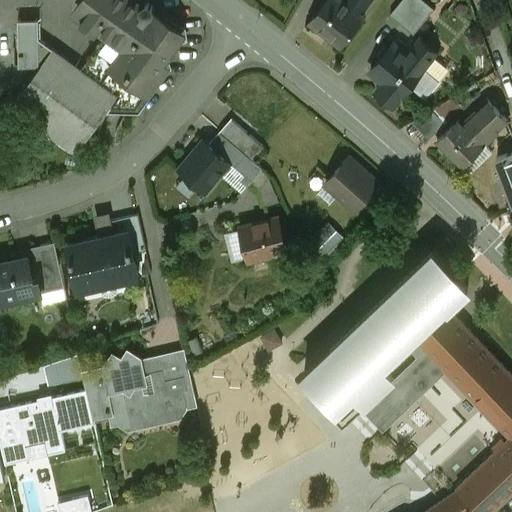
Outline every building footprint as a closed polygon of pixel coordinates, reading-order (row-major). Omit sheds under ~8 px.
[(142,6),(133,0),(86,0),(78,11),(84,16),(81,20),(96,30),(99,26),(108,33),(126,46),(127,47),(151,13),(153,11),(153,8),(152,6),(150,4),(148,3),(146,3),(143,4),(142,6)] [(344,2),(340,0),(325,0),(309,22),(341,46),(363,17),(360,14),(344,2)] [(345,0),(344,2),(360,14),(371,0),(345,0)] [(422,0),(403,0),(392,14),(414,32),(433,9),(422,0)] [(151,13),(127,47),(126,46),(100,82),(118,95),(111,105),(112,106),(136,106),(165,66),(162,60),(177,40),(175,30),(151,13)] [(38,19),(18,19),(19,66),(39,64),(39,59),(39,37),(39,34),(38,19)] [(126,46),(108,33),(82,68),(100,82),(126,46)] [(82,68),(39,37),(39,59),(42,62),(11,105),(76,152),(111,105),(118,95),(100,82),(82,68)] [(421,37),(407,54),(424,68),(437,51),(421,37)] [(407,54),(393,42),(371,69),(385,81),(402,95),(410,85),(424,68),(407,54)] [(439,81),(424,68),(410,85),(425,98),(439,81)] [(402,95),(385,81),(377,91),(394,105),(402,95)] [(486,99),(464,121),(484,143),(498,129),(487,117),(496,109),(486,99)] [(430,134),(447,121),(436,106),(418,119),(430,134)] [(264,147),(231,118),(220,131),(253,160),(264,147)] [(461,119),(438,141),(461,165),(484,143),(464,121),(461,119)] [(203,139),(178,168),(206,192),(231,162),(203,139)] [(511,152),(497,159),(511,195),(511,152)] [(378,183),(349,157),(326,183),(338,194),(355,209),(378,183)] [(253,160),(238,178),(247,185),(262,168),(253,160)] [(262,168),(247,185),(256,193),(271,176),(262,168)] [(338,194),(326,183),(318,192),(330,203),(338,194)] [(138,214),(110,220),(113,233),(128,229),(133,253),(146,250),(138,214)] [(278,216),(240,226),(248,260),(287,250),(278,216)] [(328,225),(313,239),(327,253),(342,238),(328,225)] [(113,233),(67,243),(77,290),(78,290),(79,290),(77,284),(122,274),(123,279),(124,279),(138,276),(133,253),(128,229),(113,233)] [(54,242),(35,246),(37,254),(42,278),(61,273),(54,242)] [(383,364),(415,334),(510,435),(456,486),(458,488),(423,511),(473,511),(475,510),(477,511),(479,510),(481,511),(489,511),(511,491),(511,373),(448,306),(468,287),(434,250),(305,372),(337,407),(356,389),(366,400),(393,375),(383,364)] [(37,254),(0,261),(0,301),(64,287),(61,273),(42,278),(37,254)] [(122,274),(77,284),(79,290),(78,290),(80,299),(102,293),(106,295),(109,296),(113,295),(116,293),(119,290),(126,288),(124,279),(123,279),(122,274)] [(155,307),(135,313),(139,330),(159,323),(155,307)] [(284,338),(276,327),(266,334),(273,345),(284,338)] [(161,368),(143,372),(139,357),(128,350),(122,359),(113,354),(106,366),(83,371),(87,388),(94,421),(111,417),(112,422),(118,420),(130,428),(179,415),(186,405),(197,402),(184,348),(183,348),(183,350),(158,356),(161,368)] [(87,388),(50,396),(51,400),(41,402),(41,399),(16,404),(17,408),(22,432),(25,445),(45,441),(46,440),(44,433),(62,429),(95,421),(94,421),(87,388)] [(17,408),(0,411),(0,437),(22,432),(17,408)] [(62,429),(44,433),(46,440),(45,441),(47,447),(62,444),(64,440),(62,429)] [(22,432),(0,437),(0,438),(0,440),(5,462),(28,456),(25,445),(22,432)]
